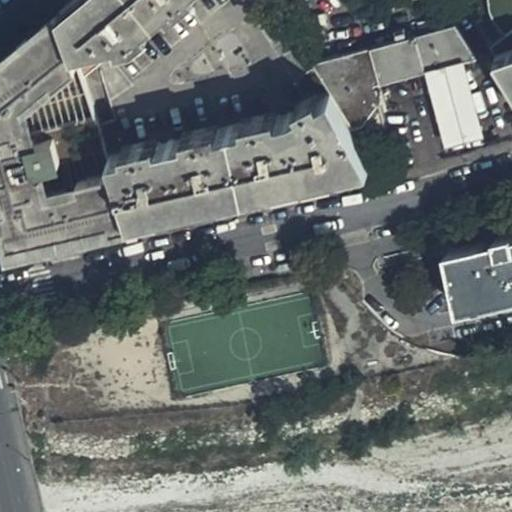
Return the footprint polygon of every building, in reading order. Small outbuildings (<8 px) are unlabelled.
[(70,0),(60,8),(80,72),(174,0),(70,0)] [(409,6),(406,0),(385,0),(390,12),(409,6)] [(511,0),(500,0),(500,1),(502,6),(505,12),(509,17),(511,20),(511,30),(492,45),(496,52),(511,46),(511,0)] [(80,72),(60,8),(0,56),(0,168),(8,201),(0,203),(11,249),(129,221),(106,150),(80,72)] [(328,91),(361,148),(383,126),(373,85),(426,70),(465,59),(475,56),(455,24),(310,61),(328,91)] [(511,46),(496,52),(511,78),(511,46)] [(486,128),(465,59),(426,70),(460,134),(486,128)] [(129,221),(371,164),(361,148),(328,91),(281,110),(106,150),(129,221)] [(511,289),(511,232),(500,234),(501,240),(452,249),(462,300),(511,289)]
